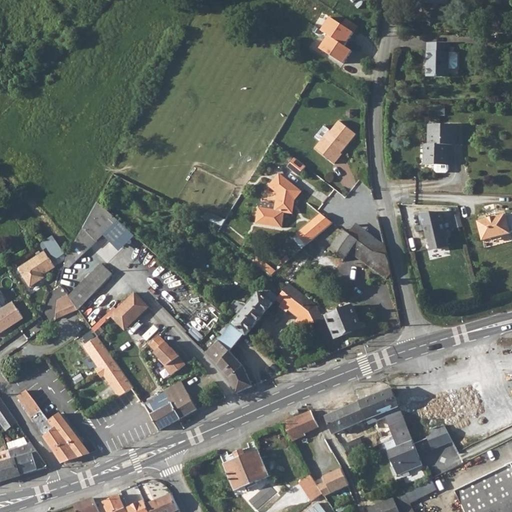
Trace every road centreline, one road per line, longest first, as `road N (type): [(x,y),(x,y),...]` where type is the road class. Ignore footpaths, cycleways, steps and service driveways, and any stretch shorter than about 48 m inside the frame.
road 1 (unclassified): [(415,349),(386,125),(399,0)]
road 2 (primary): [(162,451),(415,349)]
road 3 (unknown): [(239,418),(214,371),(114,261)]
